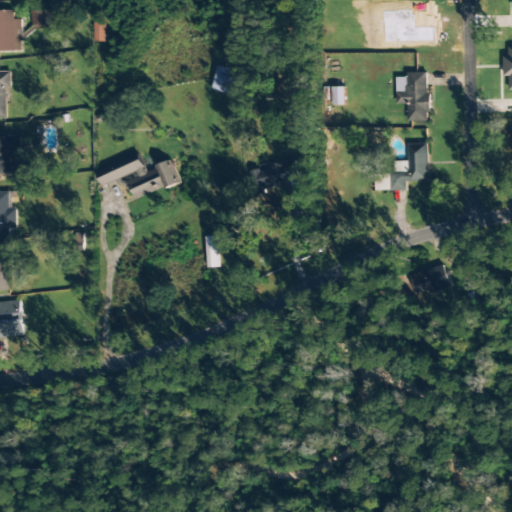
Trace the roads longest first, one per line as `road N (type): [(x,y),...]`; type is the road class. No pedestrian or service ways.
road 1 (tertiary): [(511,209),(466,220),(233,319),(88,361),(0,371)]
road 2 (residential): [(466,220),(468,0)]
